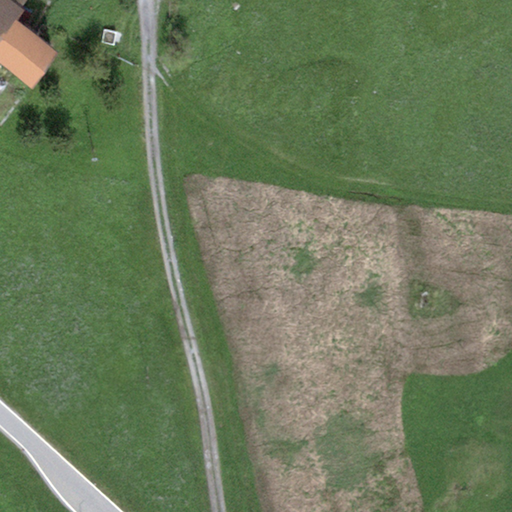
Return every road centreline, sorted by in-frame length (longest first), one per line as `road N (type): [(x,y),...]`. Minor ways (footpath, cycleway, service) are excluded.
road 1 (track): [(220,511),(156,194),(143,0)]
road 2 (track): [(146,53),(187,103),(291,165),(349,187),(511,211)]
road 3 (unclassified): [(111,511),(0,411)]
